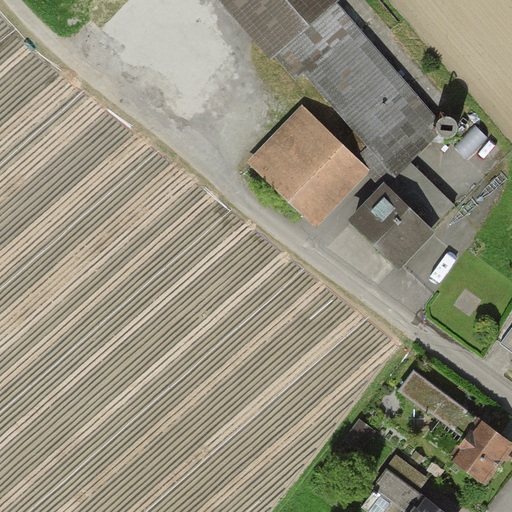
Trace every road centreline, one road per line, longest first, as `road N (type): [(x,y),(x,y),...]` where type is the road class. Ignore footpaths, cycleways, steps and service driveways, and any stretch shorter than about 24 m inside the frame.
road 1 (track): [(313,250),(66,58),(13,0)]
road 2 (residential): [(511,398),(313,250)]
